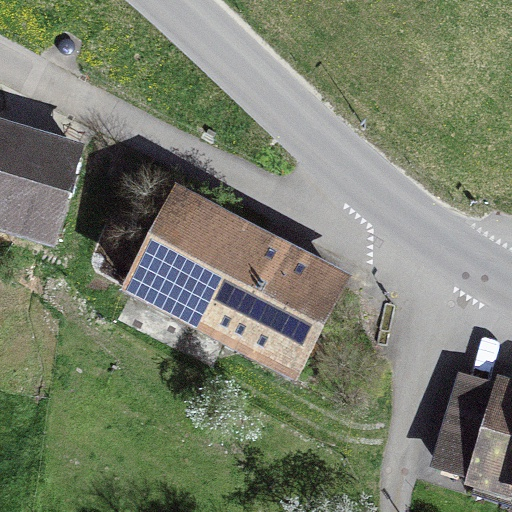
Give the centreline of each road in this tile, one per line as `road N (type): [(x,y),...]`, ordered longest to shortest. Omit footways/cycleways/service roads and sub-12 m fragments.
road 1 (residential): [(0,66),(316,223),(412,223)]
road 2 (tertiary): [(412,223),(163,0)]
road 3 (unclassified): [(500,283),(454,327),(428,367),(399,469),(396,511)]
